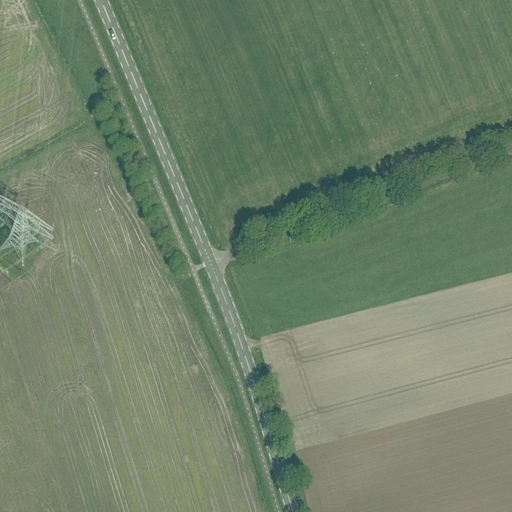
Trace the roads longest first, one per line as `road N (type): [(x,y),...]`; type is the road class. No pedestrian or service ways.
road 1 (unclassified): [(209,264),(511,149)]
road 2 (primary): [(209,264),(100,0)]
road 3 (primary): [(292,511),(209,264)]
